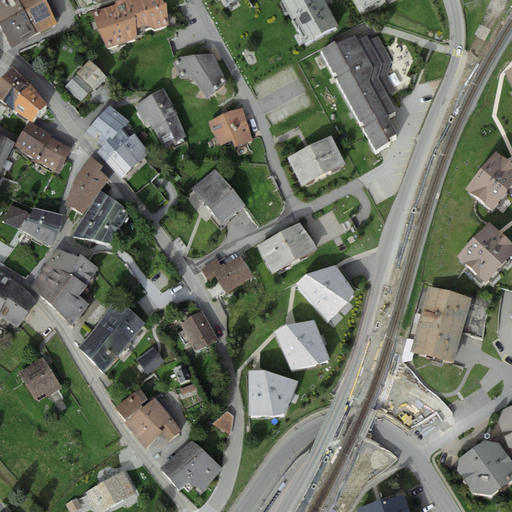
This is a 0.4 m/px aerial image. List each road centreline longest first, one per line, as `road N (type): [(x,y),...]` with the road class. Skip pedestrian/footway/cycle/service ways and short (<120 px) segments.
road 1 (unclassified): [(454,0),(455,66),(387,247),(364,339),(283,511)]
road 2 (residential): [(0,268),(48,312),(130,440),(188,511)]
road 3 (residential): [(186,270),(43,89),(6,56)]
road 4 (residential): [(186,270),(217,328),(236,406),(224,490),(209,511)]
road 5 (residential): [(194,0),(256,110),(298,214)]
road 6 (residential): [(242,511),(290,446),(322,425),(380,427),(417,455)]
road 7 (track): [(200,292),(164,301),(121,253),(79,249),(60,238)]
road 8 (residential): [(298,214),(186,270)]
